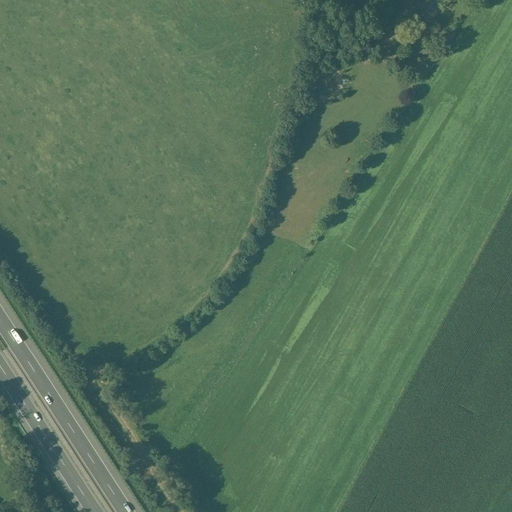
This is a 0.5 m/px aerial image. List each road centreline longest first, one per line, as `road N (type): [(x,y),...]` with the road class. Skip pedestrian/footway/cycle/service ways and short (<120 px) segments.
road 1 (track): [(0,241),(183,511)]
road 2 (motorway): [(126,511),(0,314)]
road 3 (motorway): [(0,358),(101,511)]
